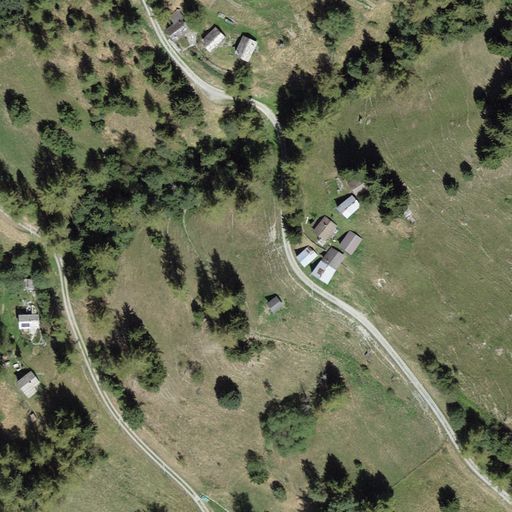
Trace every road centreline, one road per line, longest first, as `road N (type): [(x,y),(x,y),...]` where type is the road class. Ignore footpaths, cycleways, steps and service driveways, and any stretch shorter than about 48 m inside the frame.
road 1 (track): [(511,502),(472,466),(375,333),(291,264),(278,127),(254,102),(183,69),(143,0)]
road 2 (track): [(203,511),(100,390),(52,246),(0,206)]
